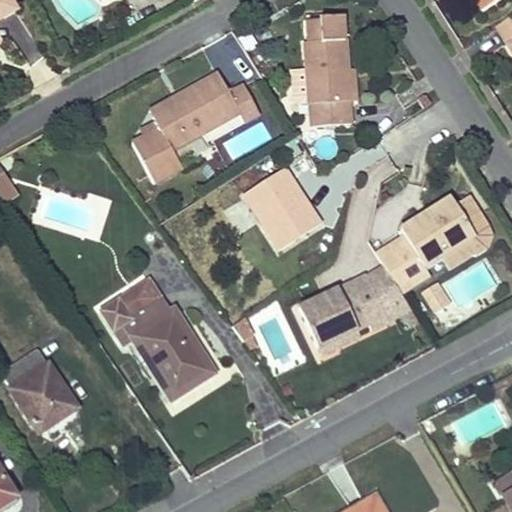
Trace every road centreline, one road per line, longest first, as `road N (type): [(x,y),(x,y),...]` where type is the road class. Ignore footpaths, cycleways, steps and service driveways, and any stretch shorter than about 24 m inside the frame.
road 1 (residential): [(184,511),(511,332)]
road 2 (residential): [(0,136),(242,0)]
road 3 (residential): [(511,179),(404,0)]
